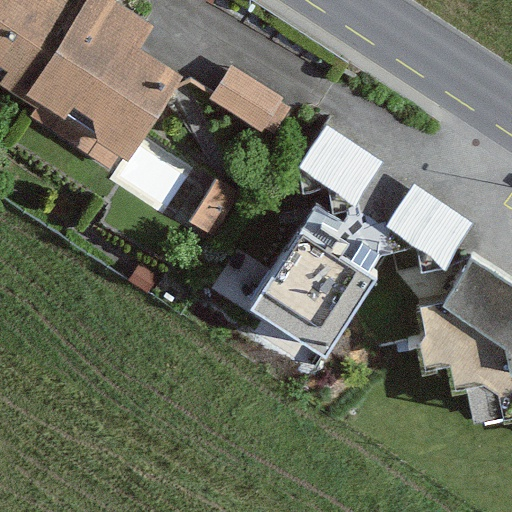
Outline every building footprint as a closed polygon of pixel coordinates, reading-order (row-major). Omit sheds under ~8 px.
[(0,0),(0,67),(56,102),(45,119),(119,165),(131,145),(152,159),(203,78),(151,45),(163,26),(121,0),(0,0)] [(303,108),(245,73),(226,104),(284,139),(303,108)] [(409,222),(326,176),(272,271),(355,317),(409,222)] [(242,196),(221,185),(202,224),(223,235),(242,196)] [(511,273),(488,259),(460,299),(431,301),(442,333),(426,339),(433,363),(469,363),(469,382),(500,381),(511,386),(511,396),(510,404),(511,405),(511,273)]
